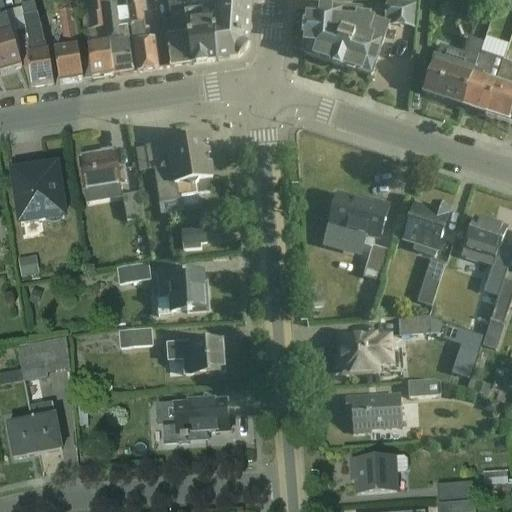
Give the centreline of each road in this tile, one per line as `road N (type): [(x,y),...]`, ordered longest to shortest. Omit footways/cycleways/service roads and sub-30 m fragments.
road 1 (residential): [(285,480),(256,93)]
road 2 (residential): [(511,175),(256,93)]
road 3 (residential): [(256,93),(0,125)]
road 4 (residential): [(285,480),(41,511)]
